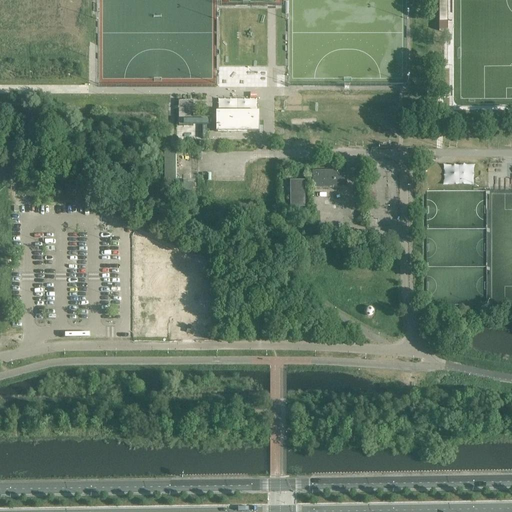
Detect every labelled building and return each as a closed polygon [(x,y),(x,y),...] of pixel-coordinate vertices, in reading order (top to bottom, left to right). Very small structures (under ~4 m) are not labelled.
[(447,31),(447,0),(438,0),(438,31),(447,31)] [(259,133),(259,113),(216,113),(216,125),(212,125),(212,132),(216,132),(216,133),(259,133)] [(175,183),(175,153),(165,153),(165,183),(175,183)] [(346,187),(346,172),(313,172),(313,187),(346,187)] [(304,207),(304,181),(290,182),(291,207),(304,207)] [(208,273),(157,273),(157,324),(208,324),(208,273)]
